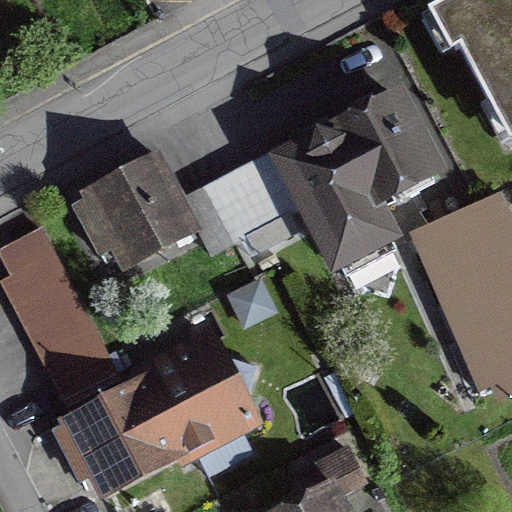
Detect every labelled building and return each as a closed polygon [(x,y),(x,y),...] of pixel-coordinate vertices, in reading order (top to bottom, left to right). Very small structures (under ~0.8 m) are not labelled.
[(492,104),(511,140),(511,0),(453,0),(427,14),(429,17),(433,15),(453,52),(457,49),(488,107),(492,104)] [(329,135),(329,134),(279,161),(304,209),(334,265),(386,238),(369,206),(397,190),(402,200),(430,185),(425,176),(432,172),(394,101),(329,135)] [(178,204),(154,159),(83,197),(86,203),(73,210),(97,256),(111,249),(122,270),(194,232),(209,259),(304,209),(279,161),(275,153),(178,204)] [(511,394),(511,231),(498,199),(411,236),(441,305),(454,299),(491,384),(474,391),(475,394),(492,387),(498,401),(511,394)] [(0,290),(24,336),(50,385),(57,400),(63,411),(117,382),(104,357),(37,232),(0,251),(0,264),(8,279),(0,283),(0,290)] [(85,478),(91,475),(103,496),(174,459),(175,462),(191,453),(205,480),(250,456),(236,430),(251,422),(242,405),(253,371),(219,360),(210,343),(155,372),(134,383),(135,386),(64,423),(67,429),(54,436),(78,482),(85,478)] [(342,511),(330,488),(356,475),(343,451),(297,475),(309,498),(282,511),(342,511)]
